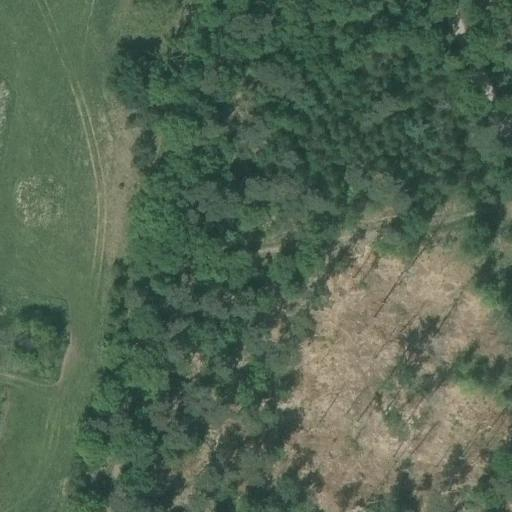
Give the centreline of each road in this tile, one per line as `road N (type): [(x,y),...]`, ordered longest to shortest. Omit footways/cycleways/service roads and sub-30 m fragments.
road 1 (track): [(511,227),(153,282),(131,298),(121,332),(104,511)]
road 2 (track): [(450,0),(511,127)]
